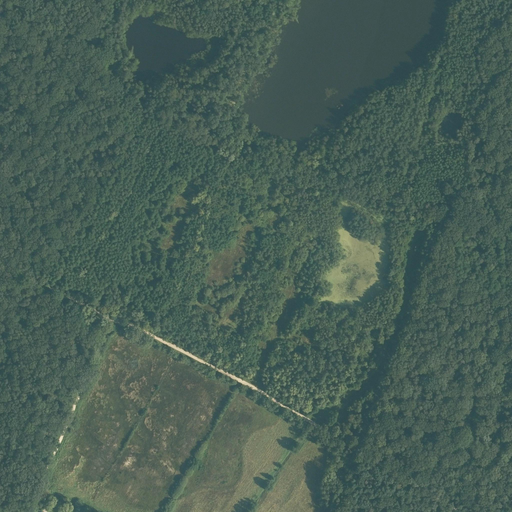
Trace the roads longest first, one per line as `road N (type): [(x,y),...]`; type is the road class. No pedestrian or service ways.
road 1 (track): [(111,318),(302,418)]
road 2 (track): [(111,318),(29,511)]
road 3 (track): [(302,418),(417,485)]
road 4 (track): [(0,257),(111,318)]
